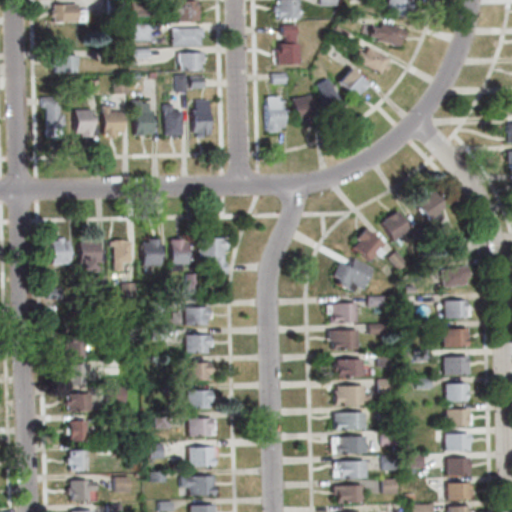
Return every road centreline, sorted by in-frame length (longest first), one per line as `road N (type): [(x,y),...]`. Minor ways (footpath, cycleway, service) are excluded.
road 1 (residential): [(25,511),(11,0)]
road 2 (residential): [(414,121),(355,167),(301,183),(0,190)]
road 3 (residential): [(506,511),(491,235),(464,176),(414,121)]
road 4 (residential): [(271,511),(265,293),(301,183)]
road 5 (residential): [(238,185),(233,0)]
road 6 (residential): [(414,121),(449,72),(468,0)]
